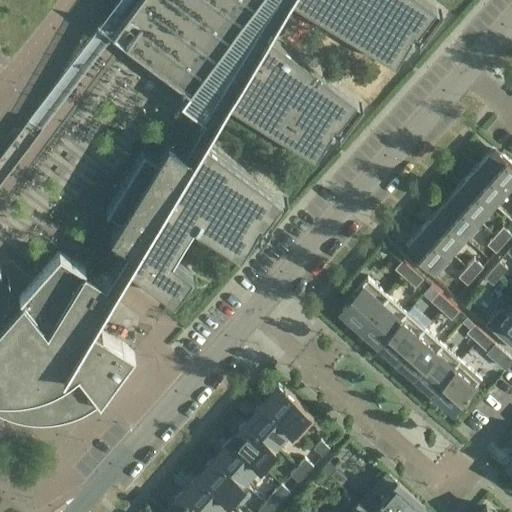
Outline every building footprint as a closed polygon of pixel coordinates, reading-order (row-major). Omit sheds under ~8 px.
[(435,7),(426,0),(134,0),(111,32),(188,90),(180,100),(203,118),(180,148),(167,140),(109,234),(126,245),(104,279),(59,251),(18,296),(25,305),(0,332),(0,400),(8,405),(22,409),(36,410),(50,410),(63,407),(75,403),(87,397),(94,392),(98,397),(99,397),(134,350),(90,323),(127,263),(173,297),(192,271),(171,256),(192,222),(239,251),(256,224),(255,223),(259,219),(261,221),(281,195),(204,138),(226,103),(314,157),(331,129),(330,129),(334,124),(336,126),(356,100),(268,35),(288,0),(290,0),(394,64),(411,36),(410,36),(414,31),(416,33),(435,7)] [(491,148),(476,165),(502,187),(511,175),(511,161),(501,151),(498,155),(491,148)] [(502,187),(476,165),(463,180),(488,203),(502,187)] [(488,203),(463,180),(449,196),(474,218),(488,203)] [(474,218),(449,196),(435,211),(460,234),(474,218)] [(460,234),(435,211),(421,227),(446,249),(460,234)] [(503,242),(511,233),(502,225),(494,234),(503,242)] [(446,249),(421,227),(406,243),(432,266),(446,249)] [(495,251),(503,242),(494,234),(486,243),(495,251)] [(483,265),(474,257),(466,266),(475,274),(483,265)] [(394,267),(404,276),(412,267),(402,258),(394,267)] [(499,259),(492,268),(500,275),(508,267),(499,259)] [(467,283),(475,274),(466,266),(458,275),(467,283)] [(423,277),(412,267),(404,276),(415,286),(423,277)] [(493,284),(500,275),(492,268),(484,276),(493,284)] [(360,326),(389,294),(367,275),(350,295),(352,297),(341,310),(360,326)] [(430,299),(440,308),(448,299),(438,290),(430,299)] [(378,342),(406,310),(389,294),(360,326),(378,342)] [(459,309),(448,299),(440,308),(451,317),(459,309)] [(511,332),(511,305),(499,321),(511,332)] [(395,358),(424,326),(406,310),(378,342),(395,358)] [(466,331),(476,340),(484,331),(474,322),(466,331)] [(413,374),(442,342),(424,326),(395,358),(413,374)] [(494,340),(484,331),(476,340),(487,349),(494,340)] [(431,390),(460,358),(442,342),(413,374),(431,390)] [(481,377),(460,358),(431,390),(450,407),(461,395),(464,397),(481,377)] [(275,397),(268,405),(268,406),(289,426),(288,427),(295,432),(312,412),(278,382),(269,392),(275,397)] [(268,406),(268,405),(262,400),(253,410),(259,415),(252,423),(252,424),(273,443),(288,427),(289,426),(268,406)] [(252,424),(252,423),(246,418),(237,428),(243,433),(236,441),(258,461),(273,443),(252,424)] [(258,461),(236,441),(230,436),(221,446),(227,451),(220,459),(242,479),(258,461)] [(313,447),(321,454),(329,446),(321,438),(313,447)] [(242,479),(220,459),(214,454),(205,464),(211,469),(204,477),(204,478),(226,497),(233,504),(250,485),(242,479)] [(304,456),(297,464),(305,472),(313,464),(304,456)] [(327,459),(320,467),(328,475),(336,467),(327,459)] [(298,480),(305,472),(297,464),(290,473),(298,480)] [(321,483),(328,475),(320,467),(313,476),(321,483)] [(381,498),(370,510),(372,511),(417,511),(425,504),(385,469),(369,487),(381,498)] [(204,478),(204,477),(198,472),(189,482),(195,487),(188,495),(188,496),(205,511),(212,511),(226,497),(204,478)] [(270,494),(279,502),(289,490),(281,482),(270,494)] [(205,511),(188,496),(188,495),(182,490),(173,500),(179,505),(173,511),(171,511),(166,507),(165,509),(168,511),(205,511)] [(372,511),(370,510),(358,499),(346,511),(372,511)] [(258,509),(261,511),(269,511),(273,508),(265,500),(258,509)]
